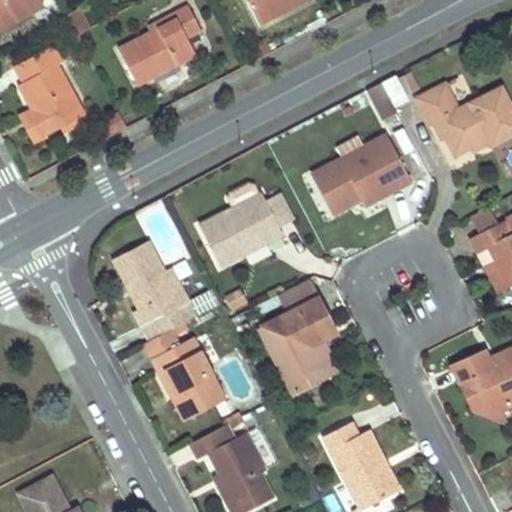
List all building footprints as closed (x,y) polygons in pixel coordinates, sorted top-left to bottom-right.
[(0,0),(0,27),(31,11),(25,0),(0,0)] [(25,0),(31,11),(39,7),(35,0),(25,0)] [(245,0),(258,25),(307,0),(245,0)] [(117,50),(127,68),(136,86),(194,55),(184,37),(200,30),(187,6),(172,14),(175,19),(150,32),(117,50)] [(90,28),(80,9),(69,16),(78,34),(90,28)] [(175,19),(172,14),(147,27),(150,32),(175,19)] [(78,34),(69,16),(56,22),(73,53),(85,47),(78,34)] [(83,116),(70,90),(57,65),(62,63),(53,46),(14,66),(22,82),(18,84),(32,112),(44,136),(61,127),(74,120),(83,116)] [(407,102),(393,77),(379,84),(392,109),(407,102)] [(416,87),(410,77),(397,84),(404,95),(416,87)] [(392,109),(379,84),(364,92),(379,122),(394,114),(392,109)] [(487,147),(488,148),(511,135),(511,115),(499,89),(466,105),(455,110),(443,84),(413,99),(426,124),(427,124),(433,121),(442,139),(451,157),(467,149),(484,141),(487,147)] [(26,115),(39,138),(44,136),(32,112),(26,115)] [(64,133),(77,126),(74,120),(61,127),(64,133)] [(433,121),(427,124),(436,142),(442,139),(433,121)] [(328,214),(343,206),(357,199),(361,207),(380,197),(374,186),(386,180),(391,192),(408,183),(385,137),(360,149),(365,158),(345,168),(341,159),(309,175),(328,214)] [(484,141),(467,149),(470,156),(487,147),(484,141)] [(365,158),(360,149),(341,159),(345,168),(365,158)] [(380,197),(391,192),(386,180),(374,186),(380,197)] [(281,236),(279,232),(277,228),(264,203),(260,194),(198,226),(219,267),(243,255),(240,250),(264,238),(267,243),(281,236)] [(291,221),(279,196),(264,203),(277,228),(291,221)] [(168,204),(145,212),(165,268),(188,260),(168,204)] [(475,236),(495,226),(491,217),(470,227),(475,236)] [(511,285),(511,233),(505,221),(495,226),(475,236),(471,238),(479,253),(488,248),(495,261),(497,265),(494,267),(505,289),(511,285)] [(264,238),(240,250),(243,255),(267,243),(264,238)] [(140,327),(185,303),(178,289),(171,292),(162,274),(146,244),(114,260),(139,309),(133,312),(140,327)] [(484,266),(497,293),(505,289),(494,267),(497,265),(495,261),(484,266)] [(171,292),(178,289),(168,270),(162,274),(171,292)] [(312,345),(324,339),(336,332),(318,297),(323,294),(315,279),(276,298),(285,314),(259,328),(293,395),(322,379),(306,348),(312,345)] [(185,303),(140,327),(148,341),(170,329),(193,318),(185,303)] [(148,341),(143,344),(150,357),(177,342),(170,329),(148,341)] [(165,369),(171,381),(177,392),(170,396),(182,420),(224,399),(191,335),(177,342),(150,357),(158,372),(165,369)] [(306,348),(322,379),(328,377),(312,345),(306,348)] [(448,366),(453,376),(457,386),(466,382),(476,402),(498,411),(511,404),(511,347),(504,352),(506,357),(488,364),(486,359),(482,350),(448,366)] [(506,357),(504,352),(486,359),(488,364),(506,357)] [(171,381),(165,369),(158,372),(170,396),(177,392),(171,381)] [(366,431),(360,434),(354,437),(347,423),(321,436),(359,510),(391,494),(376,465),(381,462),(366,431)] [(223,426),(189,443),(198,458),(209,453),(218,471),(224,482),(217,485),(231,511),(238,511),(267,498),(255,474),(259,472),(240,435),(230,440),(223,426)] [(391,494),(396,491),(381,462),(376,465),(391,494)] [(224,482),(218,471),(212,474),(217,485),(224,482)] [(71,511),(61,511),(59,509),(68,504),(53,477),(16,497),(23,511),(80,511),(78,508),(72,511),(71,511)]
